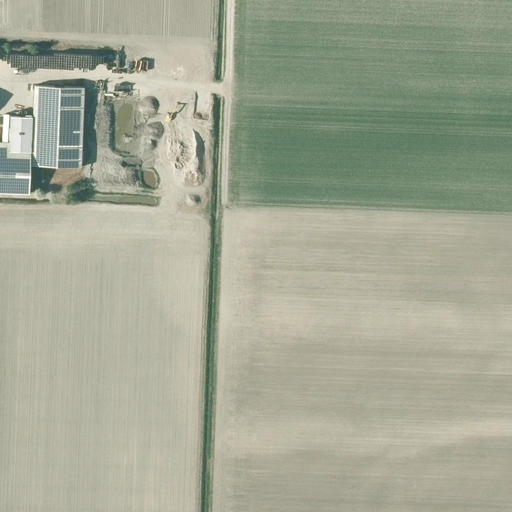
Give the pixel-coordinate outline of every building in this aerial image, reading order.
[(7,63),(25,63),(26,53),(8,52),(7,63)] [(65,64),(87,64),(87,70),(99,69),(99,52),(65,52),(65,64)] [(98,81),(97,86),(113,90),(114,85),(98,81)] [(84,87),(54,86),(34,85),(33,116),(10,115),(9,153),(0,152),(0,192),(29,194),(29,181),(43,182),(43,166),(81,168),(83,127),(88,127),(88,114),(83,114),(84,87)] [(163,102),(179,103),(180,94),(163,93),(163,102)]
